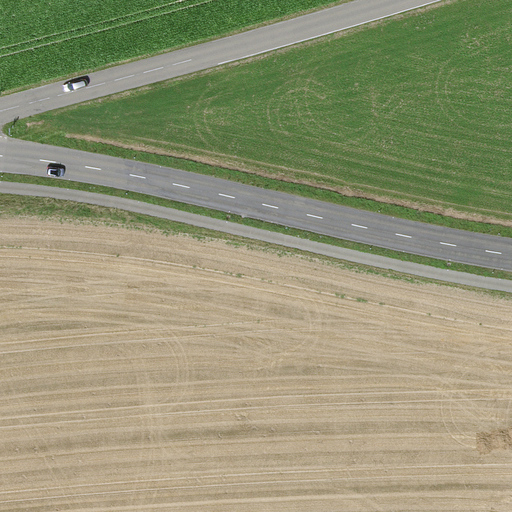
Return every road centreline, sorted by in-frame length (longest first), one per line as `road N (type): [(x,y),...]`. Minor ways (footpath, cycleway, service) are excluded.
road 1 (tertiary): [(511,254),(0,156)]
road 2 (tertiary): [(397,0),(0,111)]
